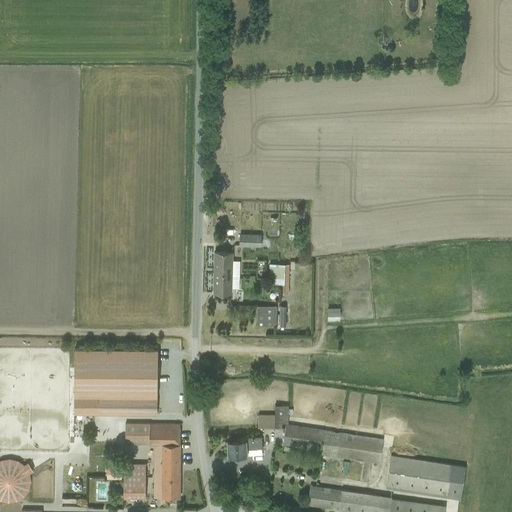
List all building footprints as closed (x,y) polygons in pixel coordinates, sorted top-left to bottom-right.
[(260,246),(260,230),(239,230),(239,246),(260,246)] [(232,253),(226,253),(224,253),(224,252),(222,252),(215,252),(214,293),(231,293),(232,253)] [(292,265),(288,265),(269,264),(268,283),(291,285),(295,285),(296,263),(292,263),(292,265)] [(276,326),(276,306),(257,305),(256,325),(276,326)] [(340,307),(327,308),(328,316),(340,316),(340,307)] [(171,413),(172,346),(87,345),(87,375),(86,375),(86,412),(171,413)] [(395,436),(298,425),(301,405),(287,403),(286,415),(270,413),(269,426),(296,429),(294,444),(325,447),(326,443),(333,444),(331,456),(392,463),(395,436)] [(228,457),(263,454),(261,436),(226,439),(228,457)] [(161,496),(181,497),(182,445),(163,444),(161,496)] [(1,501),(43,500),(42,460),(31,460),(31,454),(4,455),(4,463),(0,463),(1,501)] [(398,487),(472,497),(476,465),(402,455),(398,487)] [(158,462),(135,463),(136,500),(159,500),(158,462)] [(118,464),(118,478),(134,478),(134,464),(118,464)] [(455,511),(457,500),(320,488),(319,506),(359,509),(359,511),(455,511)]
